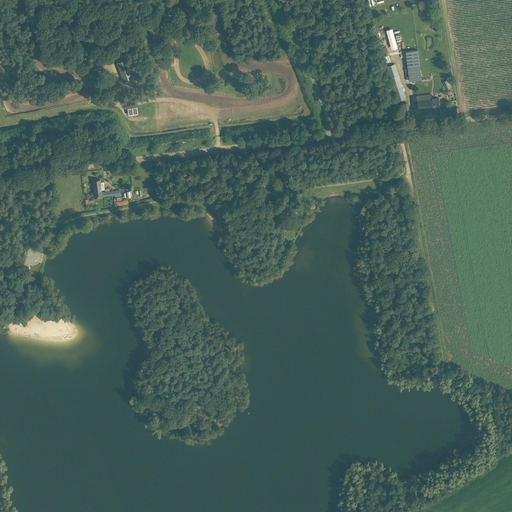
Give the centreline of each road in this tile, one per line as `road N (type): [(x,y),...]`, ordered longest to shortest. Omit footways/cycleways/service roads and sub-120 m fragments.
road 1 (unclassified): [(0,175),(334,136)]
road 2 (track): [(440,357),(409,175)]
road 3 (unclassified): [(511,114),(334,136)]
road 4 (unclassified): [(334,136),(281,0)]
